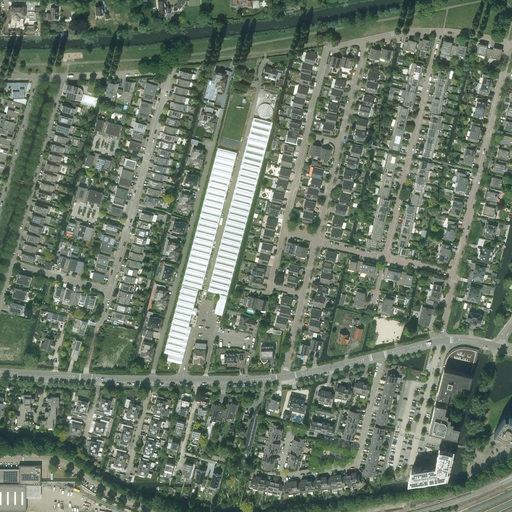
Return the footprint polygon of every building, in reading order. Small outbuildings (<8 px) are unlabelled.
[(158,0),(158,1),(158,9),(159,13),(159,14),(159,15),(160,16),(161,16),(162,16),(164,16),(165,15),(165,14),(166,13),(168,12),(167,8),(166,8),(165,5),(164,0),(163,0),(161,0),(158,0)] [(185,3),(184,0),(177,0),(177,3),(175,6),(179,9),(185,3)] [(253,8),(259,7),(259,0),(248,1),(248,7),(253,6),(253,8)] [(292,8),(301,7),(300,3),(285,6),(287,13),(293,11),(292,8)] [(105,15),(102,17),(106,23),(109,21),(112,19),(120,23),(124,15),(115,12),(115,4),(107,5),(107,12),(105,14),(105,15)] [(102,11),(102,6),(99,6),(99,5),(96,6),(95,6),(96,15),(103,14),(103,11),(102,11)] [(38,12),(38,7),(26,7),(23,7),(23,6),(11,6),(11,9),(8,9),(8,18),(14,18),(14,20),(20,20),(20,18),(23,18),(29,18),(29,20),(38,20),(38,12)] [(51,19),(58,19),(58,8),(50,8),(50,12),(51,12),(51,13),(46,13),(46,20),(51,20),(51,19)] [(432,40),(423,38),(422,43),(419,42),(417,49),(420,50),(421,49),(424,49),(425,50),(426,50),(429,51),(432,40)] [(417,42),(408,39),(407,44),(404,43),(403,50),(406,51),(406,50),(409,51),(410,51),(411,51),(414,52),(417,42)] [(453,42),(444,40),(441,53),(444,54),(445,55),(446,55),(452,56),(453,55),(454,47),(451,47),(453,42)] [(488,58),(489,51),(486,50),(487,46),(479,43),(476,54),(480,55),(481,55),(485,56),(484,58),(487,59),(488,58)] [(457,48),(454,47),(453,55),(456,55),(456,54),(460,55),(460,56),(461,55),(465,56),(467,46),(458,44),(457,48)] [(500,59),(502,49),(493,47),(492,51),(489,51),(488,58),(487,59),(486,60),(488,61),(489,58),(491,59),(491,57),(494,58),(495,59),(496,58),(500,59)] [(379,60),(380,58),(382,50),(381,50),(371,48),(369,57),(379,60)] [(390,60),(392,51),(393,51),(382,48),(381,50),(382,50),(380,58),(390,60)] [(314,65),(316,54),(307,52),(304,62),(312,64),(312,65),(314,65)] [(340,68),(341,66),(342,58),(332,56),(330,65),(340,68)] [(343,56),(342,58),(341,66),(351,68),(353,59),(343,56)] [(304,62),(303,62),(300,73),(302,73),(310,75),(310,74),(312,65),(312,64),(304,62)] [(411,69),(421,72),(423,65),(412,62),(413,62),(411,69)] [(265,69),(264,75),(276,78),(277,72),(283,73),(284,68),(278,66),(277,70),(271,68),(266,66),(265,68),(265,69)] [(181,70),(180,74),(179,75),(180,76),(180,78),(191,81),(192,82),(193,80),(191,80),(194,70),(193,69),(192,69),(191,69),(190,69),(189,69),(184,69),(183,71),(181,70)] [(421,72),(411,69),(409,76),(420,79),(419,79),(421,72)] [(440,69),(438,76),(449,78),(448,78),(450,71),(440,69),(439,69),(440,69)] [(224,88),(226,79),(229,79),(231,72),(226,70),(225,73),(215,70),(212,80),(217,81),(216,86),(218,87),(218,89),(223,91),(223,88),(224,88)] [(367,81),(368,81),(376,83),(379,72),(369,70),(367,81)] [(302,73),(299,83),(309,85),(311,75),(310,74),(310,75),(302,73)] [(483,77),(482,83),(491,86),(492,82),(491,81),(493,76),(483,74),(482,77),(483,77)] [(420,79),(409,76),(408,83),(407,83),(418,86),(419,79),(420,79)] [(449,78),(438,76),(436,83),(447,85),(448,78),(449,79),(449,78)] [(191,81),(180,78),(179,78),(177,81),(177,83),(178,84),(177,86),(188,89),(191,81)] [(336,78),(334,88),(334,89),(342,91),(343,91),(346,80),(336,78)] [(146,82),(144,89),(155,92),(157,86),(160,87),(161,83),(154,81),(154,79),(148,79),(147,82),(146,82)] [(125,81),(123,90),(122,94),(123,94),(122,97),(130,103),(135,84),(132,83),(132,82),(125,81)] [(365,91),(375,94),(378,83),(376,83),(368,81),(365,91)] [(28,82),(6,82),(6,88),(8,88),(8,89),(9,89),(9,88),(12,88),(12,97),(24,97),(24,91),(25,91),(28,82)] [(109,82),(106,91),(105,95),(106,95),(105,98),(113,104),(118,85),(115,84),(109,82)] [(418,86),(407,83),(408,83),(406,90),(416,93),(418,86)] [(447,85),(436,83),(435,90),(445,92),(447,85)] [(479,83),(478,89),(479,89),(478,92),(482,93),(485,94),(488,95),(489,89),(491,90),(491,86),(482,83),(479,83)] [(79,88),(67,84),(65,90),(68,91),(66,96),(81,101),(83,94),(82,94),(82,93),(82,92),(82,91),(82,90),(81,89),(80,88),(79,88)] [(177,86),(176,86),(175,91),(176,91),(175,94),(186,97),(188,97),(188,96),(187,96),(188,89),(177,86)] [(298,86),(296,96),(304,98),(304,99),(305,99),(308,88),(298,86)] [(342,91),(334,89),(334,88),(333,88),(330,99),(340,101),(342,91)] [(155,92),(144,89),(142,97),(143,97),(142,99),(155,102),(156,99),(153,98),(155,92)] [(416,93),(406,90),(404,97),(414,100),(416,93)] [(445,92),(435,90),(433,97),(443,99),(444,99),(443,99),(445,92),(445,93),(445,92)] [(186,97),(175,94),(174,93),(173,99),(174,99),(173,101),(173,102),(184,105),(186,105),(186,104),(185,103),(186,97)] [(365,94),(362,104),(362,105),(371,107),(372,107),(374,97),(365,94)] [(302,108),(304,99),(304,98),(296,96),(295,96),(292,106),(293,107),(302,109),(302,108)] [(414,100),(404,97),(402,104),(402,105),(413,107),(414,100)] [(443,99),(433,97),(431,104),(442,106),(443,99),(443,100),(443,99)] [(478,101),(476,107),(486,109),(487,105),(486,105),(488,100),(477,97),(476,100),(478,101)] [(8,106),(6,114),(17,117),(18,112),(19,112),(22,104),(3,98),(2,104),(4,105),(5,106),(5,105),(8,106)] [(155,102),(142,99),(142,101),(141,100),(139,108),(149,111),(150,111),(151,105),(154,106),(155,102)] [(184,105),(173,102),(173,101),(172,101),(170,107),(172,107),(171,109),(182,112),(183,113),(184,112),(182,111),(184,105)] [(336,114),(339,104),(334,103),(334,101),(331,101),(331,102),(329,102),(327,112),(328,113),(328,112),(336,114)] [(64,103),(64,105),(63,105),(61,111),(73,114),(74,113),(75,113),(76,112),(77,111),(78,106),(75,106),(69,104),(64,103)] [(359,115),(368,117),(371,107),(362,105),(362,104),(361,104),(359,115)] [(440,113),(442,106),(431,104),(430,111),(429,111),(440,114),(440,113)] [(301,119),(303,109),(302,108),(302,109),(293,107),(292,106),(287,105),(286,107),(289,108),(293,109),(291,117),(301,119)] [(397,112),(408,115),(409,108),(410,108),(399,105),(397,112)] [(213,129),(215,118),(213,117),(214,114),(212,113),(213,108),(206,107),(205,111),(202,111),(200,121),(206,122),(205,127),(207,128),(206,130),(211,131),(212,129),(213,129)] [(486,109),(476,107),(475,113),(473,113),(473,116),(483,119),(485,113),(486,109)] [(149,111),(139,108),(137,115),(138,116),(137,118),(150,121),(151,118),(148,117),(150,111),(149,111)] [(180,119),(182,112),(171,109),(170,109),(168,114),(169,115),(169,117),(180,120),(180,119)] [(6,114),(0,112),(0,118),(0,119),(1,120),(2,119),(4,120),(2,128),(13,131),(14,126),(16,126),(18,117),(17,117),(6,114)] [(74,121),(75,116),(62,112),(61,115),(60,115),(58,120),(71,124),(71,123),(72,123),(73,122),(74,122),(74,121)] [(336,114),(328,112),(328,113),(326,122),(325,123),(334,125),(335,125),(337,114),(336,114)] [(408,115),(397,112),(396,119),(406,122),(408,115)] [(441,123),(442,116),(443,116),(432,113),(431,120),(441,123)] [(178,127),(180,120),(169,117),(168,117),(166,122),(167,123),(167,125),(178,128),(179,129),(180,127),(178,127)] [(97,118),(96,123),(95,123),(95,124),(95,125),(94,125),(95,126),(95,125),(95,128),(94,129),(100,131),(99,134),(102,135),(106,122),(104,122),(104,120),(97,118)] [(232,204),(250,208),(272,122),(254,118),(232,204)] [(355,128),(356,129),(357,128),(365,130),(367,120),(358,118),(355,128)] [(505,120),(503,129),(511,130),(511,118),(508,118),(507,120),(505,120)] [(406,122),(396,119),(394,126),(404,129),(406,122)] [(135,121),(133,129),(144,132),(146,126),(149,127),(149,123),(137,120),(136,122),(135,121)] [(291,120),(289,130),(298,133),(301,122),(291,120)] [(441,123),(431,120),(429,127),(439,130),(441,123)] [(107,123),(106,122),(102,135),(105,136),(106,133),(112,134),(115,123),(108,121),(107,123)] [(481,129),(482,123),(471,121),(471,124),(472,124),(470,131),(480,133),(481,129)] [(59,122),(58,125),(57,124),(56,130),(68,133),(68,132),(69,132),(70,132),(71,131),(73,126),(59,122)] [(334,125),(325,123),(326,122),(324,122),(322,133),(331,135),(334,125)] [(121,125),(115,123),(112,134),(117,136),(116,139),(120,140),(123,127),(121,126),(121,125)] [(178,128),(167,125),(166,125),(164,130),(165,130),(164,133),(175,136),(177,136),(177,135),(176,135),(178,128)] [(404,129),(394,126),(392,133),(403,136),(404,129)] [(13,131),(2,128),(0,127),(0,133),(0,134),(0,142),(9,145),(11,140),(12,140),(14,131),(13,131)] [(439,130),(429,127),(428,127),(429,127),(427,134),(438,137),(437,137),(439,130)] [(354,139),(364,141),(366,131),(365,130),(357,128),(356,129),(354,139)] [(144,132),(133,129),(131,136),(132,137),(132,138),(144,142),(145,139),(142,138),(144,132)] [(298,133),(289,130),(286,141),(296,143),(298,133)] [(480,133),(470,131),(469,137),(468,137),(467,140),(478,142),(479,137),(480,133)] [(56,132),(56,134),(55,134),(54,136),(53,139),(65,143),(66,142),(67,142),(68,141),(69,140),(70,135),(56,132)] [(175,136),(164,133),(163,132),(162,136),(162,138),(163,138),(162,140),(162,141),(173,144),(175,144),(175,143),(174,142),(175,136)] [(506,135),(502,134),(500,143),(510,145),(511,142),(511,141),(511,140),(511,137),(511,133),(507,132),(506,135)] [(403,136),(392,133),(391,140),(401,143),(402,136),(403,136)] [(438,137),(427,134),(426,141),(425,141),(436,144),(437,137),(438,137)] [(144,142),(132,138),(131,140),(130,140),(128,147),(132,149),(133,150),(134,150),(135,150),(134,150),(135,149),(139,150),(140,144),(143,145),(144,142)] [(173,144),(162,141),(162,140),(161,140),(160,146),(161,146),(160,148),(171,151),(173,152),(173,151),(171,150),(173,144)] [(401,143),(391,140),(390,140),(391,140),(389,147),(389,148),(399,150),(400,150),(399,150),(401,143)] [(54,141),(53,144),(52,144),(50,149),(63,152),(64,152),(65,151),(66,150),(67,145),(54,141)] [(436,144),(425,141),(426,141),(424,148),(434,151),(436,144)] [(0,142),(0,157),(5,159),(5,158),(7,153),(8,154),(10,145),(9,145),(0,142)] [(286,144),(283,154),(293,156),(295,146),(286,144)] [(309,153),(319,156),(321,147),(322,146),(311,144),(309,153)] [(359,158),(362,148),(352,145),(350,155),(350,156),(358,158),(359,158)] [(466,148),(465,154),(474,157),(475,153),(476,147),(475,147),(470,146),(466,145),(465,148),(466,148)] [(503,149),(499,148),(497,157),(507,159),(508,156),(509,155),(508,154),(509,151),(510,151),(511,148),(504,146),(503,149)] [(201,165),(204,154),(202,153),(203,150),(194,147),(191,157),(195,158),(194,163),(196,164),(195,166),(200,167),(201,165)] [(221,214),(237,155),(237,152),(218,147),(217,149),(202,209),(221,214)] [(332,150),(321,147),(319,156),(319,157),(329,159),(332,150)] [(171,151),(160,148),(159,148),(157,153),(159,154),(158,156),(169,159),(170,160),(171,158),(169,158),(171,151)] [(434,151),(424,148),(422,155),(432,158),(433,158),(432,158),(434,151)] [(51,151),(50,154),(49,153),(48,159),(60,162),(60,161),(61,161),(62,161),(63,160),(63,159),(65,155),(51,151)] [(87,154),(87,155),(86,158),(86,157),(86,158),(85,158),(85,159),(85,160),(86,160),(84,164),(84,165),(91,167),(92,165),(93,166),(97,153),(94,152),(93,155),(87,154)] [(105,158),(99,157),(100,154),(97,153),(93,166),(95,166),(95,168),(102,169),(105,159),(105,158)] [(386,160),(396,162),(398,155),(388,153),(387,153),(388,153),(386,160)] [(293,156),(283,154),(281,165),(290,167),(293,156)] [(473,161),(474,157),(465,154),(463,160),(459,160),(459,163),(472,166),(473,160),(473,161)] [(356,168),(358,158),(350,156),(350,155),(349,155),(346,166),(356,168)] [(169,159),(158,156),(157,156),(155,161),(156,162),(156,164),(167,167),(168,168),(169,166),(167,166),(169,159)] [(110,160),(105,158),(105,159),(102,169),(109,171),(109,170),(111,171),(114,158),(111,157),(110,160)] [(130,159),(125,157),(123,165),(124,165),(124,167),(136,171),(137,167),(134,167),(136,160),(132,159),(131,158),(130,158),(129,158),(130,158),(130,159)] [(396,162),(386,160),(384,167),(395,169),(394,169),(396,162)] [(431,163),(421,160),(420,161),(421,161),(419,168),(429,170),(430,170),(429,170),(431,163)] [(500,163),(495,162),(493,171),(503,174),(504,170),(505,169),(505,168),(505,165),(507,165),(507,162),(500,160),(500,163)] [(48,161),(48,163),(47,163),(45,168),(57,172),(57,171),(58,171),(59,171),(60,170),(61,169),(62,164),(48,161)] [(165,175),(167,167),(156,164),(155,164),(153,169),(154,169),(154,172),(165,175)] [(311,177),(312,177),(321,179),(323,169),(314,166),(311,177)] [(136,171),(124,167),(123,169),(122,169),(120,176),(130,179),(131,179),(132,173),(135,174),(136,171)] [(395,169),(384,167),(383,174),(382,174),(393,176),(394,169),(395,169)] [(290,170),(281,168),(278,178),(288,180),(290,170)] [(429,170),(419,168),(418,175),(417,175),(428,177),(429,170)] [(343,179),(344,180),(344,179),(353,181),(355,171),(346,169),(343,179)] [(46,170),(45,173),(44,172),(42,178),(55,181),(55,180),(56,181),(57,180),(58,179),(59,174),(46,170)] [(163,181),(165,175),(154,172),(152,171),(151,177),(152,177),(151,179),(151,180),(162,183),(164,183),(164,182),(163,181)] [(468,180),(470,175),(457,172),(456,176),(457,176),(456,181),(458,182),(468,184),(469,180),(468,180)] [(197,184),(199,177),(198,177),(198,176),(193,174),(192,175),(187,174),(185,182),(197,184)] [(393,176),(382,174),(383,174),(381,181),(391,183),(392,183),(391,183),(393,176)] [(428,177),(417,175),(416,182),(426,184),(428,177)] [(503,180),(504,176),(497,175),(496,177),(492,176),(490,185),(500,188),(501,184),(502,183),(501,182),(502,179),(503,180)] [(130,179),(120,176),(118,183),(119,184),(119,186),(131,189),(132,186),(129,185),(131,179),(130,179)] [(312,177),(310,187),(318,189),(319,190),(322,179),(321,179),(312,177)] [(288,180),(278,178),(276,189),(285,191),(288,180)] [(162,183),(151,180),(151,179),(150,179),(149,185),(150,185),(149,187),(160,191),(162,191),(162,190),(161,189),(162,183)] [(351,192),(354,182),(353,181),(344,179),(344,180),(342,190),(351,192)] [(43,180),(42,182),(41,182),(40,188),(52,191),(52,190),(53,190),(54,190),(55,189),(55,188),(57,184),(43,180)] [(391,183),(381,181),(379,188),(389,190),(391,183)] [(426,184),(416,182),(414,189),(424,191),(426,184)] [(467,188),(468,184),(458,182),(457,188),(455,188),(455,191),(465,194),(466,188),(467,188)] [(83,202),(87,190),(85,189),(85,188),(78,186),(77,191),(77,190),(76,190),(76,191),(76,192),(76,193),(77,193),(76,196),(75,197),(81,198),(80,201),(83,202)] [(131,189),(119,186),(118,187),(117,187),(115,194),(125,197),(126,197),(127,192),(130,192),(131,189)] [(160,191),(149,187),(148,187),(147,192),(148,193),(147,195),(158,198),(160,191)] [(318,189),(310,187),(309,187),(306,197),(316,200),(318,189)] [(389,190),(379,188),(378,195),(377,195),(388,198),(388,197),(389,190)] [(490,191),(488,191),(486,199),(497,202),(497,198),(498,198),(498,197),(498,194),(501,194),(502,191),(490,188),(490,191)] [(40,189),(40,192),(39,192),(38,194),(37,197),(49,201),(49,200),(50,200),(51,199),(52,199),(53,198),(54,193),(40,189)] [(89,190),(87,190),(83,202),(86,203),(87,200),(93,202),(96,191),(89,189),(89,190)] [(190,210),(193,199),(190,198),(191,195),(189,194),(190,190),(184,189),(183,192),(182,192),(179,202),(183,203),(182,208),(184,209),(184,211),(188,212),(189,210),(190,210)] [(424,191),(414,189),(412,196),(423,198),(424,191)] [(103,193),(96,191),(93,202),(98,203),(97,206),(101,207),(104,194),(102,194),(103,193)] [(274,191),(272,202),(281,204),(284,194),(274,191)] [(348,206),(351,195),(341,193),(339,203),(338,203),(347,205),(347,206),(348,206)] [(125,197),(115,194),(113,202),(114,202),(113,204),(126,208),(127,204),(124,204),(126,197),(125,197)] [(156,206),(158,198),(147,195),(146,195),(144,200),(146,201),(145,203),(156,206)] [(423,198),(412,196),(411,203),(410,203),(421,206),(421,205),(423,198)] [(454,199),(452,206),(462,208),(463,204),(464,198),(453,196),(453,199),(454,199)] [(378,204),(389,206),(390,199),(391,200),(391,199),(380,197),(378,204)] [(303,211),(304,211),(313,213),(313,212),(315,202),(306,200),(303,211)] [(37,202),(36,205),(35,205),(34,207),(33,210),(46,214),(46,213),(47,213),(48,212),(49,211),(50,206),(37,202)] [(281,204),(272,202),(269,212),(279,214),(281,204)] [(335,213),(344,216),(347,206),(347,205),(338,203),(339,203),(337,203),(335,213)] [(408,204),(406,210),(416,213),(418,206),(407,203),(408,204)] [(495,212),(494,211),(495,207),(496,208),(497,204),(496,204),(490,203),(489,206),(485,205),(483,213),(489,215),(488,218),(492,219),(494,219),(496,217),(496,216),(496,214),(494,213),(494,212),(495,212)] [(126,208),(113,204),(113,206),(112,206),(109,213),(114,214),(114,215),(115,215),(116,215),(117,216),(116,215),(120,216),(122,210),(125,211),(126,208)] [(231,204),(220,245),(208,290),(219,293),(214,312),(220,314),(222,315),(250,209),(231,204)] [(389,206),(378,204),(377,211),(387,213),(389,206)] [(462,208),(452,206),(451,212),(450,211),(449,215),(459,217),(461,212),(462,208)] [(143,209),(142,212),(141,212),(140,217),(141,218),(141,217),(152,221),(154,214),(155,214),(156,213),(154,213),(143,209)] [(202,209),(164,353),(181,357),(189,326),(199,288),(201,289),(220,218),(221,214),(202,209)] [(416,213),(406,210),(404,217),(414,220),(416,213)] [(304,211),(302,221),(311,223),(314,213),(313,212),(313,213),(304,211)] [(387,213),(377,211),(375,218),(385,220),(387,213),(387,214),(387,213)] [(34,212),(33,215),(32,214),(31,220),(43,223),(43,222),(44,222),(45,222),(46,221),(48,216),(34,212)] [(332,227),(333,227),(341,229),(344,219),(334,216),(332,227)] [(141,217),(141,218),(140,220),(139,220),(138,225),(139,225),(150,228),(152,222),(153,222),(153,221),(152,221),(141,217)] [(414,220),(404,217),(404,218),(402,224),(413,227),(414,220)] [(268,218),(265,229),(275,231),(277,220),(268,218)] [(385,220),(375,218),(373,225),(384,227),(385,220)] [(69,221),(68,222),(67,225),(67,226),(66,227),(66,228),(66,227),(67,227),(66,232),(73,234),(73,233),(75,233),(78,221),(75,220),(74,223),(69,221)] [(448,223),(447,229),(456,232),(457,228),(458,222),(448,220),(447,223),(448,223)] [(78,221),(75,233),(77,234),(76,235),(83,237),(86,227),(86,226),(80,224),(81,221),(78,221)] [(184,232),(186,224),(186,223),(182,222),(181,223),(175,221),(172,231),(179,233),(180,230),(184,232)] [(31,222),(31,224),(30,224),(29,226),(28,230),(40,233),(40,232),(41,232),(42,232),(43,231),(44,230),(45,225),(31,222)] [(111,224),(107,223),(105,231),(106,231),(105,233),(118,236),(119,233),(116,232),(118,226),(114,225),(114,224),(113,224),(112,224),(111,223),(111,224),(112,224),(111,224)] [(92,224),(92,227),(86,226),(86,227),(83,237),(90,239),(90,237),(92,238),(96,225),(92,224)] [(413,227),(402,224),(401,231),(400,231),(411,234),(413,227)] [(485,236),(494,238),(496,226),(494,226),(494,225),(493,225),(487,224),(485,236)] [(151,229),(150,228),(139,225),(138,228),(137,227),(135,233),(136,233),(148,236),(149,230),(151,230),(151,229)] [(384,227),(373,225),(372,232),(382,234),(383,227),(384,228),(384,227)] [(330,238),(340,240),(342,229),(341,229),(333,227),(330,238)] [(275,231),(265,229),(263,239),(272,241),(275,231)] [(456,232),(447,229),(445,235),(444,235),(443,238),(454,241),(455,235),(455,236),(456,232)] [(29,231),(28,234),(27,234),(25,239),(38,243),(38,242),(39,242),(40,241),(41,240),(42,235),(29,231)] [(411,234),(400,231),(401,232),(399,238),(409,241),(411,234)] [(382,234),(372,232),(370,239),(377,241),(381,242),(381,241),(380,241),(382,234)] [(104,234),(102,242),(111,244),(113,245),(114,239),(117,240),(118,236),(105,233),(105,235),(104,234)] [(149,237),(148,236),(136,233),(136,235),(135,235),(133,241),(134,241),(145,244),(147,237),(149,238),(149,237)] [(177,258),(180,247),(178,246),(179,242),(176,242),(177,237),(171,235),(170,240),(167,239),(165,249),(171,251),(170,256),(172,256),(171,259),(176,260),(177,258)] [(370,239),(367,238),(365,245),(365,246),(369,247),(369,246),(376,248),(377,241),(370,239)] [(409,241),(399,238),(397,245),(397,246),(400,246),(408,248),(409,241)] [(26,241),(25,244),(24,243),(24,245),(23,249),(35,252),(35,251),(36,251),(37,251),(38,250),(40,245),(26,241)] [(134,241),(134,243),(133,243),(131,248),(132,249),(143,252),(145,245),(147,246),(147,244),(145,244),(134,241)] [(296,253),(298,245),(298,244),(288,241),(286,247),(284,247),(283,250),(295,253),(296,253)] [(111,244),(102,242),(99,249),(101,249),(100,251),(113,255),(114,252),(111,251),(113,245),(111,244)] [(263,242),(260,252),(270,255),(272,244),(263,242)] [(451,251),(453,246),(449,245),(450,243),(446,242),(445,244),(442,243),(441,246),(442,247),(441,253),(451,255),(452,251),(451,251)] [(308,248),(298,245),(296,253),(295,253),(295,255),(306,257),(308,248)] [(411,256),(413,249),(408,248),(400,246),(399,253),(398,253),(401,254),(405,255),(404,256),(408,257),(409,256),(411,256)] [(493,249),(483,247),(482,250),(481,250),(479,255),(479,256),(481,256),(480,260),(490,262),(491,258),(492,258),(493,257),(493,255),(493,254),(492,254),(493,249)] [(132,249),(131,251),(130,251),(129,256),(130,257),(130,256),(141,260),(143,260),(145,252),(143,252),(132,249)] [(327,250),(325,261),(333,263),(334,263),(337,253),(327,250)] [(23,251),(23,253),(22,253),(20,258),(32,262),(32,261),(33,261),(34,261),(35,260),(36,259),(37,254),(23,251)] [(113,255),(100,251),(100,253),(98,253),(96,260),(106,263),(107,263),(109,257),(112,258),(113,255)] [(270,255),(260,252),(258,263),(267,265),(270,255)] [(451,255),(441,253),(439,259),(438,259),(437,262),(448,265),(449,259),(450,259),(451,255)] [(59,256),(58,260),(57,259),(58,259),(57,259),(57,260),(57,261),(57,262),(57,264),(56,265),(56,266),(62,267),(61,270),(64,271),(68,259),(66,258),(66,257),(59,255),(59,256)] [(141,260),(130,256),(130,257),(129,259),(128,259),(127,264),(128,264),(139,267),(141,260)] [(69,259),(68,259),(64,271),(67,272),(68,269),(74,271),(77,260),(70,258),(69,259)] [(360,261),(355,260),(355,259),(351,258),(349,268),(355,270),(355,271),(358,272),(360,261)] [(83,262),(77,260),(74,271),(79,272),(78,275),(82,276),(85,263),(83,263),(83,262)] [(106,263),(96,260),(94,268),(96,268),(95,270),(108,273),(109,270),(106,269),(107,263),(106,263)] [(321,271),(322,271),(331,273),(333,263),(325,261),(323,260),(321,271)] [(365,262),(360,261),(358,272),(361,272),(361,271),(367,273),(369,263),(366,262),(365,262)] [(170,280),(171,275),(172,275),(174,270),(173,270),(173,269),(170,268),(171,265),(164,263),(160,277),(170,280)] [(369,263),(367,273),(367,275),(373,276),(373,278),(375,278),(376,277),(376,276),(379,265),(373,264),(369,263)] [(484,273),(486,265),(477,263),(476,265),(475,265),(474,271),(484,273)] [(128,264),(127,267),(126,266),(125,272),(126,272),(137,275),(139,269),(140,269),(140,268),(139,267),(128,264)] [(288,274),(289,274),(297,276),(300,266),(290,264),(288,274)] [(256,265),(254,276),(263,278),(266,267),(256,265)] [(385,267),(385,268),(383,278),(386,278),(386,277),(393,279),(395,269),(391,268),(385,267)] [(401,284),(404,272),(399,270),(395,269),(393,279),(398,280),(397,283),(401,284)] [(108,273),(95,270),(95,272),(93,271),(91,279),(96,280),(96,281),(95,281),(96,281),(97,281),(98,281),(98,282),(98,281),(102,282),(104,276),(107,277),(108,273)] [(320,281),(329,284),(332,273),(331,273),(322,271),(320,281)] [(482,282),(484,273),(474,271),(472,277),(473,278),(473,279),(476,280),(476,281),(482,282)] [(126,272),(125,274),(124,274),(123,276),(122,280),(123,280),(135,283),(136,276),(138,277),(138,276),(137,275),(126,272)] [(410,287),(413,273),(409,272),(409,273),(404,272),(401,284),(410,287)] [(29,281),(30,281),(32,277),(19,274),(18,277),(17,276),(15,282),(22,284),(27,287),(28,285),(29,281)] [(289,274),(286,285),(296,287),(299,276),(297,276),(289,274)] [(251,275),(249,285),(261,288),(263,278),(254,276),(251,275)] [(442,288),(444,279),(434,277),(432,283),(434,283),(432,289),(442,292),(443,288),(442,288)] [(137,284),(136,283),(135,283),(123,280),(123,282),(122,282),(120,288),(121,288),(132,291),(135,292),(137,284)] [(56,284),(56,286),(53,296),(58,298),(58,299),(61,301),(62,301),(63,299),(65,290),(61,289),(62,287),(56,284)] [(165,306),(168,295),(165,294),(166,290),(164,290),(165,286),(156,284),(152,297),(158,299),(157,304),(159,304),(159,307),(164,308),(164,306),(165,306)] [(319,284),(316,295),(325,297),(326,297),(328,287),(319,284)] [(480,295),(482,287),(472,285),(471,286),(470,286),(469,292),(480,295)] [(66,287),(65,288),(65,290),(63,299),(68,300),(67,302),(70,304),(71,305),(75,292),(71,291),(71,290),(66,287)] [(357,291),(355,297),(365,299),(366,295),(367,290),(357,287),(356,290),(357,291)] [(23,301),(24,299),(25,295),(27,295),(28,292),(15,288),(14,291),(13,291),(11,296),(19,298),(18,298),(23,301)] [(130,299),(132,292),(132,291),(121,288),(121,290),(120,290),(118,295),(130,299)] [(438,301),(440,295),(441,296),(442,292),(432,289),(431,296),(429,295),(429,299),(438,301)] [(78,303),(83,305),(86,296),(87,292),(80,292),(80,294),(76,293),(73,304),(74,304),(77,304),(78,304),(78,303)] [(482,295),(480,295),(469,292),(467,298),(470,299),(470,300),(477,302),(478,299),(480,299),(482,295)] [(313,305),(322,307),(325,297),(316,295),(315,294),(313,305)] [(395,296),(386,294),(385,294),(383,299),(382,303),(392,306),(393,299),(395,300),(395,296)] [(89,297),(86,296),(83,305),(82,306),(84,307),(87,307),(88,306),(93,307),(96,297),(96,295),(90,295),(89,297)] [(128,306),(130,299),(118,295),(117,299),(117,301),(118,301),(117,303),(128,306)] [(280,306),(281,306),(290,308),(292,297),(283,295),(280,306)] [(245,297),(243,304),(246,305),(256,308),(259,298),(248,296),(248,297),(245,297)] [(365,299),(355,297),(354,303),(353,303),(352,306),(363,308),(364,303),(365,299)] [(259,298),(256,308),(267,310),(269,301),(259,298)] [(19,315),(20,314),(21,309),(23,309),(24,306),(11,302),(10,305),(9,305),(8,310),(15,312),(14,313),(19,315)] [(126,313),(128,306),(117,303),(116,303),(114,308),(116,309),(115,311),(127,315),(128,313),(126,313)] [(390,312),(392,306),(382,303),(381,307),(382,307),(380,313),(391,315),(392,312),(390,312)] [(281,306),(279,316),(287,318),(288,318),(291,308),(290,308),(281,306)] [(419,322),(419,323),(420,324),(422,324),(423,324),(424,324),(425,325),(427,326),(427,325),(428,325),(429,324),(429,322),(431,313),(433,314),(437,315),(439,309),(434,308),(434,310),(432,309),(423,307),(420,319),(419,320),(419,322)] [(309,319),(311,319),(319,321),(319,320),(322,310),(312,308),(309,319)] [(473,324),(476,313),(476,311),(471,310),(470,313),(469,313),(467,320),(471,321),(470,323),(473,324)] [(129,315),(127,315),(115,311),(114,311),(112,316),(113,316),(112,323),(118,325),(118,323),(123,324),(125,319),(128,320),(129,315)] [(159,327),(161,319),(161,318),(155,317),(155,318),(152,317),(153,312),(148,311),(147,316),(150,317),(148,324),(159,327)] [(52,312),(50,318),(60,321),(58,328),(62,329),(64,322),(66,316),(52,312)] [(480,316),(481,314),(476,313),(473,324),(476,324),(476,323),(480,324),(482,316),(480,316)] [(76,318),(74,325),(79,327),(77,332),(83,334),(87,321),(83,320),(84,317),(76,315),(76,318)] [(287,318),(279,316),(278,315),(275,326),(285,328),(287,318)] [(249,318),(241,316),(238,328),(246,330),(247,325),(249,325),(249,326),(254,327),(256,321),(249,319),(249,318)] [(353,318),(351,325),(363,328),(365,321),(353,318)] [(308,329),(318,331),(320,321),(319,320),(319,321),(311,319),(308,329)] [(383,336),(398,333),(397,329),(395,329),(394,326),(387,328),(385,322),(381,323),(383,336)] [(356,327),(353,339),(360,340),(363,328),(356,327)] [(41,343),(41,346),(42,347),(43,347),(42,348),(46,349),(46,348),(50,349),(51,346),(53,347),(54,342),(53,341),(55,335),(46,333),(44,339),(43,343),(41,343)] [(349,335),(340,333),(339,333),(339,336),(339,337),(338,341),(339,342),(341,343),(342,342),(346,343),(346,340),(348,341),(349,335)] [(152,358),(155,347),(152,346),(153,342),(151,342),(152,338),(146,336),(145,340),(144,340),(141,350),(145,351),(144,356),(146,356),(146,359),(150,360),(151,358),(152,358)] [(76,360),(81,341),(75,339),(75,340),(76,340),(71,358),(76,360)] [(312,339),(310,345),(311,345),(310,349),(320,351),(322,341),(312,339)] [(195,342),(194,354),(194,358),(196,358),(196,362),(204,363),(204,359),(205,359),(206,343),(195,342)] [(308,355),(310,349),(311,345),(310,345),(300,343),(298,352),(308,355)] [(273,359),(273,346),(261,346),(261,359),(262,360),(262,361),(263,362),(264,362),(265,362),(266,362),(267,361),(267,360),(268,359),(273,359)] [(442,367),(444,368),(437,396),(445,398),(448,399),(450,392),(453,392),(454,389),(458,390),(459,386),(462,387),(463,384),(470,385),(473,374),(469,373),(471,365),(473,365),(476,351),(467,349),(464,348),(461,348),(458,349),(455,350),(452,352),(450,354),(448,356),(446,359),(445,362),(445,364),(443,363),(442,367)] [(237,354),(225,353),(224,362),(229,362),(237,362),(237,359),(240,359),(240,354),(237,354)] [(391,373),(390,375),(388,374),(387,377),(386,377),(386,379),(386,380),(396,382),(397,377),(395,376),(395,374),(391,373)] [(363,382),(360,382),(358,381),(358,383),(355,382),(354,388),(353,392),(355,393),(360,395),(363,382)] [(368,383),(363,382),(360,395),(365,396),(365,395),(368,396),(369,391),(370,386),(368,385),(368,383)] [(337,398),(342,399),(345,387),(340,386),(339,388),(337,387),(336,392),(335,397),(337,397),(337,398)] [(350,388),(345,387),(342,399),(347,400),(349,400),(350,396),(351,396),(352,391),(349,390),(350,388)] [(326,391),(324,390),(321,390),(321,392),(318,391),(317,397),(316,401),(319,402),(324,403),(326,391)] [(331,392),(326,391),(324,403),(328,405),(329,404),(331,405),(332,400),(333,395),(331,394),(331,392)] [(34,402),(34,398),(31,398),(31,394),(23,394),(23,403),(30,403),(30,402),(34,402)] [(290,396),(288,406),(290,406),(290,410),(298,412),(299,409),(305,410),(306,405),(303,404),(305,400),(290,396)] [(58,406),(58,397),(50,397),(47,397),(47,402),(48,402),(48,406),(55,406),(58,406)] [(111,410),(109,409),(111,401),(101,398),(99,408),(104,410),(104,413),(110,414),(111,410)] [(269,407),(268,410),(274,412),(278,413),(279,409),(278,409),(278,408),(280,401),(276,400),(276,399),(275,398),(274,398),(273,398),(273,399),(272,399),(271,402),(269,407)] [(139,405),(133,404),(129,403),(130,400),(126,399),(125,404),(129,405),(127,409),(137,412),(139,405)] [(157,399),(155,405),(161,407),(165,408),(166,404),(170,405),(171,400),(167,399),(166,402),(163,401),(157,399)] [(187,414),(189,404),(190,401),(183,399),(179,412),(187,414)] [(209,401),(201,399),(198,413),(205,415),(209,401)] [(76,408),(73,407),(72,412),(78,414),(79,411),(85,412),(87,403),(78,400),(76,408)] [(31,411),(31,408),(31,406),(30,406),(30,403),(23,403),(20,403),(20,415),(27,415),(27,411),(31,411)] [(221,417),(224,408),(224,407),(220,406),(221,406),(218,405),(218,404),(212,403),(207,424),(210,425),(212,420),(217,422),(217,420),(220,421),(219,425),(221,417)] [(235,412),(237,404),(231,403),(230,404),(228,404),(227,409),(224,408),(221,417),(225,418),(225,419),(227,420),(228,415),(233,416),(232,419),(233,419),(234,412),(235,412)] [(246,450),(250,451),(261,403),(260,405),(259,406),(258,407),(257,409),(255,411),(255,413),(254,414),(253,415),(252,421),(251,421),(250,423),(249,425),(248,427),(248,429),(247,432),(247,433),(247,435),(246,438),(246,440),(246,443),(246,445),(246,447),(246,450)] [(436,403),(431,424),(429,431),(457,438),(460,427),(453,425),(454,422),(450,421),(451,417),(448,416),(449,413),(445,412),(447,405),(443,404),(436,403)] [(154,412),(153,415),(162,417),(163,415),(167,416),(168,413),(164,412),(165,408),(161,407),(155,405),(153,411),(154,412)] [(55,417),(55,406),(48,406),(48,411),(44,411),(44,415),(45,415),(45,418),(55,417)] [(350,410),(348,416),(358,418),(359,415),(360,415),(361,409),(360,409),(357,408),(355,408),(354,411),(350,410)] [(137,412),(127,409),(126,413),(124,412),(123,418),(133,421),(134,418),(136,418),(137,412)] [(284,411),(283,418),(289,420),(291,413),(284,411)] [(28,424),(28,420),(27,420),(27,415),(20,415),(17,415),(17,425),(25,425),(25,424),(28,424)] [(511,417),(510,416),(509,416),(508,415),(507,415),(506,415),(506,416),(505,416),(504,417),(494,431),(495,432),(496,433),(497,434),(498,435),(499,435),(500,436),(502,436),(503,437),(504,437),(505,437),(506,438),(507,438),(508,438),(509,437),(511,437),(511,417)] [(55,424),(55,418),(55,417),(45,418),(45,419),(41,419),(41,424),(44,424),(44,427),(52,427),(52,424),(55,424)] [(387,419),(378,417),(377,419),(376,419),(376,421),(376,422),(381,423),(381,424),(384,425),(384,424),(386,424),(387,419)] [(68,423),(65,435),(72,437),(73,433),(79,435),(81,425),(81,424),(82,422),(70,419),(69,424),(68,423)] [(105,426),(107,426),(108,421),(100,419),(100,422),(95,421),(93,431),(102,434),(105,426)] [(151,419),(150,426),(159,428),(160,424),(164,425),(165,422),(159,420),(159,421),(151,419)] [(177,420),(174,433),(182,435),(185,422),(177,420)] [(270,426),(269,431),(281,434),(283,429),(281,428),(281,426),(275,424),(275,423),(272,422),(271,426),(270,426)] [(334,424),(328,423),(326,432),(329,433),(329,434),(333,435),(334,429),(332,429),(334,424)] [(122,424),(121,427),(123,428),(121,434),(131,436),(133,430),(131,429),(132,426),(130,426),(126,425),(122,424)] [(159,428),(150,426),(148,432),(156,434),(156,435),(161,436),(162,433),(158,432),(159,428)] [(193,429),(190,442),(198,444),(201,431),(193,429)] [(281,434),(269,431),(268,435),(268,436),(268,438),(278,440),(278,438),(280,438),(281,436),(281,434)] [(386,434),(384,434),(374,432),(373,434),(372,436),(373,437),(382,439),(385,440),(386,434)] [(118,439),(116,445),(124,447),(124,444),(127,445),(128,442),(129,442),(131,436),(121,434),(120,439),(118,439)] [(297,437),(296,439),(294,439),(293,444),(305,447),(306,442),(306,439),(297,437)] [(278,440),(268,438),(267,440),(266,445),(278,448),(279,443),(277,443),(278,440)] [(99,445),(102,445),(103,441),(97,439),(96,442),(90,441),(88,450),(97,453),(99,445)] [(146,440),(144,446),(154,449),(155,445),(159,446),(160,442),(158,442),(155,441),(154,441),(154,442),(146,440)] [(172,441),(169,454),(176,456),(180,443),(172,441)] [(305,447),(293,444),(292,449),(294,449),(293,451),(303,454),(303,451),(304,451),(305,447)] [(278,448),(266,445),(264,450),(265,450),(264,453),(274,455),(275,453),(277,453),(278,448)] [(154,449),(144,446),(143,452),(150,454),(150,455),(156,457),(157,453),(153,452),(154,449)] [(411,473),(409,479),(411,479),(410,482),(411,482),(419,481),(418,483),(426,482),(448,478),(450,468),(452,460),(455,449),(452,449),(447,448),(441,446),(440,446),(437,457),(437,458),(435,465),(434,465),(433,465),(424,467),(422,467),(413,469),(412,473),(411,473)] [(116,452),(115,458),(125,460),(126,454),(125,454),(126,451),(115,448),(114,451),(116,452)] [(303,454),(293,451),(293,454),(291,453),(289,458),(302,461),(303,456),(302,456),(303,454)] [(274,455),(264,453),(264,455),(263,455),(262,460),(274,463),(276,458),(274,457),(274,455)] [(125,460),(115,458),(113,464),(111,463),(110,467),(121,469),(122,466),(123,467),(125,460)] [(161,471),(160,476),(171,478),(171,477),(172,473),(173,468),(174,466),(175,463),(173,463),(174,460),(165,458),(163,464),(166,465),(165,467),(162,467),(162,470),(165,471),(164,472),(161,471)] [(302,461),(289,458),(288,463),(290,464),(290,466),(296,468),(299,469),(300,466),(301,466),(302,461)] [(141,460),(139,467),(149,469),(150,465),(154,466),(155,463),(149,461),(148,462),(141,460)] [(274,463),(262,460),(261,465),(261,468),(264,469),(264,468),(270,470),(271,467),(273,468),(274,463)] [(184,467),(182,475),(189,477),(190,477),(192,477),(195,465),(195,464),(193,463),(193,464),(189,463),(185,462),(185,465),(184,467)] [(18,468),(0,468),(0,511),(22,511),(22,510),(25,510),(25,511),(26,511),(26,484),(40,484),(40,465),(19,465),(19,468),(18,468)] [(149,469),(139,467),(137,473),(145,475),(145,476),(151,477),(152,474),(148,473),(149,469)] [(195,481),(202,483),(201,485),(205,486),(207,479),(203,479),(205,471),(206,471),(206,470),(204,470),(205,469),(200,468),(200,469),(198,468),(198,469),(197,473),(196,472),(195,477),(196,477),(196,478),(195,481)] [(375,471),(365,468),(365,471),(364,471),(363,475),(369,477),(369,475),(374,476),(375,471)] [(208,480),(206,487),(210,488),(211,485),(218,487),(217,486),(218,483),(219,483),(221,478),(219,478),(220,474),(221,475),(221,474),(213,472),(213,473),(211,481),(210,480),(208,480)] [(356,472),(354,473),(351,473),(353,486),(358,485),(357,484),(361,484),(360,480),(360,481),(359,474),(356,475),(356,472)] [(351,473),(348,474),(346,474),(346,475),(346,476),(344,476),(345,486),(347,486),(348,486),(353,486),(351,473)] [(341,474),(339,475),(336,475),(338,488),(343,487),(345,486),(344,476),(341,477),(341,474)] [(336,475),(331,476),(331,477),(331,478),(329,478),(330,488),(333,488),(338,488),(336,475)] [(261,477),(258,476),(256,476),(255,478),(253,477),(251,483),(250,483),(250,487),(253,488),(258,489),(261,477)] [(266,478),(261,477),(258,489),(263,490),(265,491),(268,481),(265,480),(266,478)] [(321,477),(318,478),(316,478),(316,480),(314,480),(315,490),(318,490),(323,490),(321,477)] [(326,479),(326,478),(326,477),(321,477),(323,490),(328,489),(330,488),(329,478),(326,479)] [(270,479),(270,480),(270,481),(268,481),(265,491),(268,491),(267,492),(272,493),(275,480),(270,479)] [(306,479),(303,480),(301,480),(302,482),(299,482),(300,492),(303,492),(308,492),(306,479)] [(311,479),(306,479),(308,492),(313,491),(315,490),(314,480),(312,481),(311,479)] [(280,482),(275,480),(272,493),(277,494),(277,493),(280,494),(282,484),(280,484),(280,482)] [(291,481),(289,482),(286,482),(287,484),(284,484),(285,494),(288,494),(288,495),(293,494),(291,481)] [(297,483),(297,482),(296,481),(291,481),(293,494),(298,493),(300,492),(299,482),(297,483)]
